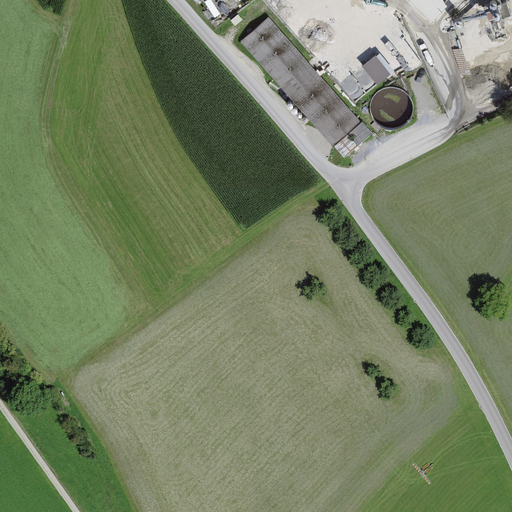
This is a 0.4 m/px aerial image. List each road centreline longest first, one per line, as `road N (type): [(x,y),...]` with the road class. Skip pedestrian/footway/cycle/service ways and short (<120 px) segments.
road 1 (tertiary): [(173,0),(342,188),(436,318),(511,455)]
road 2 (track): [(77,511),(0,402)]
